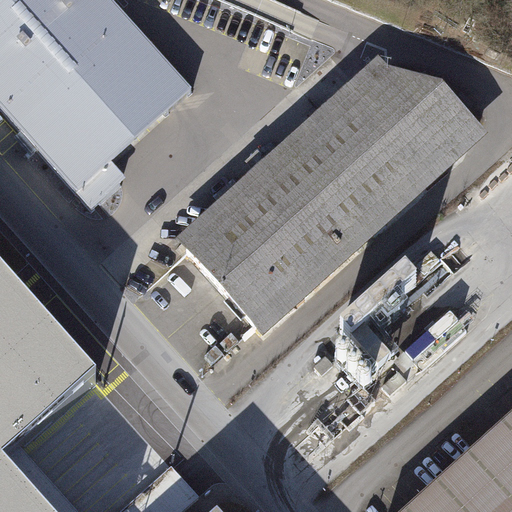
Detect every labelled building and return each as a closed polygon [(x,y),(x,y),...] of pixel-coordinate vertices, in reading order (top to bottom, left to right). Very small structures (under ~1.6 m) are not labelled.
[(0,0),(0,109),(92,213),(121,187),(106,171),(192,94),(108,0),(0,0)] [(388,73),(186,256),(254,331),(479,129),(443,88),(388,73)] [(418,286),(408,274),(342,333),(361,355),(356,359),(375,380),(397,361),(379,341),(375,345),(365,334),(418,286)] [(0,511),(42,511),(3,468),(97,385),(0,276),(0,511)] [(451,315),(407,355),(423,373),(484,317),(477,309),(460,325),(451,315)] [(327,359),(315,369),(321,376),(333,366),(327,359)] [(511,511),(511,418),(407,511),(511,511)]
